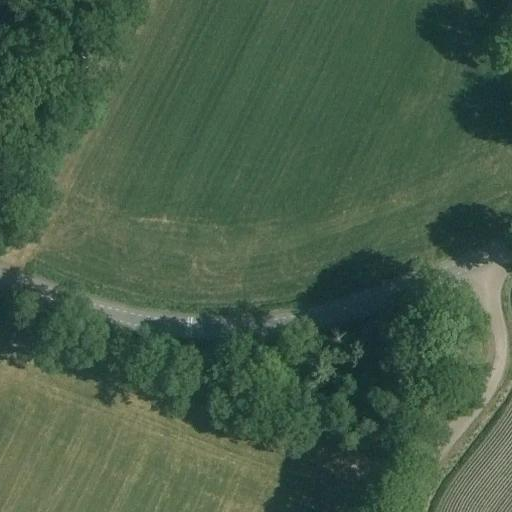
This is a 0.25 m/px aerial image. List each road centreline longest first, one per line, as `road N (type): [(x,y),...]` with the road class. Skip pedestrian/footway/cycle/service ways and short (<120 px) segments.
road 1 (tertiary): [(475,263),(337,312),(237,329),(109,316),(0,277)]
road 2 (unclassified): [(403,511),(493,376),(496,322),(475,263)]
